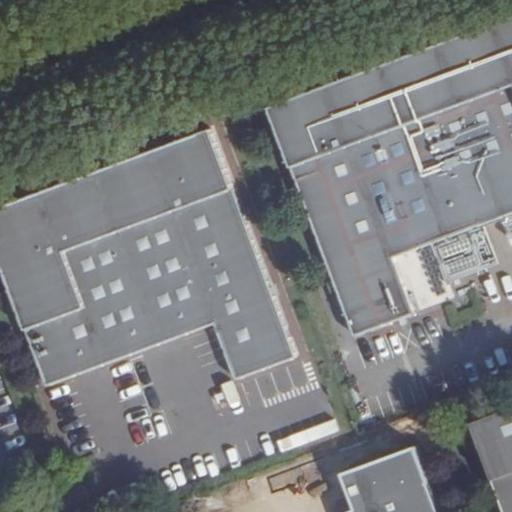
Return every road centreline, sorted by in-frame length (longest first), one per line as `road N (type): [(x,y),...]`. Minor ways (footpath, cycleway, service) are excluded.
road 1 (tertiary): [(0,111),(263,0)]
road 2 (tertiary): [(221,0),(0,74)]
